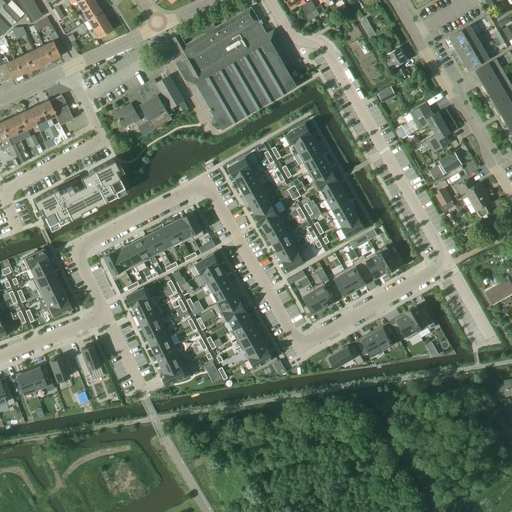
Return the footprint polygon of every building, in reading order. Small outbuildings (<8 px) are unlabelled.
[(11,0),(7,4),(20,17),(24,13),(11,0)] [(34,3),(32,0),(22,0),(18,2),(23,10),(34,3)] [(79,0),(76,2),(82,11),(95,3),(93,0),(79,0)] [(311,1),(306,4),(311,13),(316,10),(311,1)] [(492,2),(488,5),(491,11),(496,8),(492,2)] [(5,3),(0,7),(0,12),(12,25),(20,17),(7,4),(5,3)] [(34,3),(23,10),(30,23),(42,16),(34,3)] [(81,11),(78,13),(82,18),(85,16),(87,20),(101,12),(95,3),(82,11),(81,11)] [(306,4),(300,7),(305,16),(311,13),(306,4)] [(51,9),(55,15),(61,12),(57,6),(51,9)] [(175,62),(211,124),(212,124),(219,120),(223,127),(297,85),(287,69),(295,65),(294,63),(291,57),(279,36),(275,29),(267,34),(252,7),(216,28),(213,23),(203,29),(205,33),(186,44),(184,41),(175,46),(182,58),(175,62)] [(61,12),(55,15),(58,21),(64,17),(61,12)] [(87,20),(93,29),(106,20),(101,12),(87,20)] [(106,20),(93,29),(98,38),(112,29),(108,23),(106,20)] [(4,23),(0,27),(0,29),(3,33),(9,27),(4,23)] [(449,37),(456,48),(476,36),(470,25),(449,37)] [(502,30),(506,36),(510,33),(507,27),(502,30)] [(373,30),(368,32),(371,38),(376,35),(374,31),(373,30)] [(456,48),(462,59),(483,47),(476,36),(456,48)] [(58,39),(53,41),(57,50),(57,51),(63,48),(58,39)] [(53,41),(43,46),(50,61),(60,57),(57,51),(57,50),(53,41)] [(43,46),(34,50),(41,65),(50,61),(43,46)] [(391,59),(387,61),(392,68),(395,66),(397,65),(406,59),(399,47),(388,54),(391,59)] [(483,47),(462,59),(469,70),(489,58),(483,47)] [(34,50),(25,55),(31,70),(41,65),(34,50)] [(25,55),(15,59),(22,74),(31,70),(25,55)] [(476,70),(483,81),(503,70),(496,58),(476,70)] [(15,59),(5,64),(11,78),(12,79),(22,74),(15,59)] [(0,83),(11,78),(5,64),(0,66),(0,83)] [(404,67),(398,70),(402,78),(409,75),(404,67)] [(483,81),(489,92),(509,80),(503,70),(483,81)] [(128,99),(131,103),(131,102),(134,108),(140,105),(155,129),(173,119),(171,117),(167,110),(183,100),(169,75),(128,99)] [(409,76),(400,81),(404,87),(413,82),(409,76)] [(489,92),(495,103),(511,93),(511,85),(509,80),(489,92)] [(382,90),(378,93),(379,96),(382,101),(387,98),(383,90),(382,90)] [(511,93),(495,103),(502,114),(511,108),(511,93)] [(62,94),(49,101),(60,125),(74,118),(62,94)] [(49,101),(49,100),(39,104),(47,120),(56,116),(49,101)] [(429,124),(432,129),(447,121),(442,112),(440,114),(438,112),(433,115),(426,103),(410,113),(420,130),(429,124)] [(47,120),(39,104),(30,109),(37,124),(47,120)] [(126,105),(115,111),(125,127),(135,121),(142,134),(143,135),(144,136),(155,129),(140,105),(134,108),(132,105),(127,107),(126,105)] [(511,108),(502,114),(508,125),(511,122),(511,108)] [(37,124),(30,109),(20,114),(27,129),(37,124)] [(10,118),(17,133),(27,129),(20,114),(10,118)] [(10,118),(1,122),(8,138),(17,133),(10,118)] [(447,121),(432,129),(436,134),(426,140),(433,153),(450,143),(445,136),(451,133),(449,131),(452,129),(447,121)] [(1,122),(0,122),(0,145),(0,146),(2,149),(7,146),(11,144),(8,138),(1,122)] [(305,123),(284,135),(290,146),(293,144),(311,134),(305,123)] [(53,125),(49,127),(54,137),(57,135),(53,125)] [(394,129),(401,140),(408,135),(402,125),(394,129)] [(49,127),(45,129),(50,139),(54,137),(49,127)] [(33,134),(30,136),(35,145),(38,153),(41,159),(44,157),(33,134)] [(311,134),(293,144),(298,153),(316,143),(311,134)] [(30,136),(26,138),(31,147),(35,145),(30,136)] [(263,143),(257,147),(259,151),(266,147),(263,143)] [(316,143),(298,153),(303,162),(321,152),(316,143)] [(11,144),(7,146),(12,156),(16,155),(11,144)] [(321,152),(303,162),(309,172),(326,162),(321,152)] [(446,172),(460,164),(454,153),(440,162),(441,164),(446,172)] [(247,156),(230,166),(235,176),(253,166),(247,156)] [(17,157),(12,160),(15,166),(20,164),(17,157)] [(56,187),(31,200),(36,208),(38,207),(41,212),(48,225),(56,220),(58,224),(69,218),(80,212),(78,210),(93,202),(94,205),(105,199),(106,200),(116,195),(114,191),(123,187),(117,174),(114,168),(117,167),(113,158),(88,171),(88,172),(79,177),(79,176),(67,182),(69,186),(58,191),(56,187)] [(212,161),(206,165),(208,169),(215,166),(212,161)] [(326,162),(309,172),(314,181),(332,171),(326,162)] [(441,164),(430,170),(435,178),(446,172),(441,164)] [(253,166),(235,176),(241,186),(258,175),(253,166)] [(332,171),(314,181),(319,191),(322,189),(337,180),(332,171)] [(258,175),(241,186),(246,195),(261,186),(256,178),(259,176),(258,175)] [(476,211),(477,211),(480,215),(481,216),(483,216),(488,213),(488,210),(485,206),(491,202),(480,183),(474,186),(470,179),(457,186),(462,194),(465,192),(476,211)] [(337,180),(322,189),(327,198),(343,190),(337,180)] [(261,186),(246,195),(251,204),(266,196),(269,194),(264,185),(261,186)] [(453,200),(445,186),(434,193),(442,206),(453,200)] [(343,190),(327,198),(333,208),(348,199),(343,190)] [(266,196),(251,204),(257,214),(272,205),(266,196)] [(348,199),(333,208),(338,217),(353,208),(348,199)] [(272,205),(257,214),(262,223),(280,213),(274,204),(272,205)] [(353,208),(338,217),(344,226),(359,218),(353,208)] [(457,221),(452,212),(447,215),(452,224),(457,221)] [(193,213),(183,218),(191,234),(194,240),(204,235),(193,213)] [(280,213),(262,223),(267,233),(282,224),(285,222),(280,213)] [(183,218),(174,223),(182,239),(191,234),(183,218)] [(344,226),(340,228),(346,238),(364,228),(359,218),(344,226)] [(174,223),(164,228),(172,244),(182,239),(174,223)] [(282,224),(267,233),(273,242),(288,233),(282,224)] [(164,228),(154,232),(163,249),(172,244),(164,228)] [(371,231),(365,234),(369,240),(375,237),(374,236),(372,233),(371,231)] [(154,232),(145,237),(153,254),(163,249),(154,232)] [(288,233),(273,242),(278,251),(293,243),(296,241),(290,232),(288,233)] [(365,234),(360,237),(362,240),(364,243),(369,240),(365,234)] [(145,237),(135,242),(145,261),(154,256),(153,254),(145,237)] [(135,242),(125,247),(135,266),(145,261),(135,242)] [(293,243),(278,251),(283,261),(299,252),(293,243)] [(206,244),(199,248),(199,250),(201,254),(207,251),(209,250),(206,244)] [(386,246),(375,252),(387,272),(398,266),(386,246)] [(125,247),(116,252),(125,271),(135,266),(125,247)] [(25,257),(22,259),(27,269),(30,268),(38,263),(47,259),(42,249),(25,257)] [(299,252),(283,261),(289,270),(307,260),(301,251),(299,252)] [(116,252),(106,257),(117,279),(127,274),(125,271),(116,252)] [(364,254),(358,258),(370,278),(376,275),(377,276),(381,274),(382,275),(387,272),(375,252),(366,257),(364,254)] [(213,254),(194,265),(200,274),(219,264),(213,254)] [(355,264),(344,270),(356,290),(362,287),(361,285),(365,283),(365,281),(370,278),(358,258),(353,261),(355,264)] [(38,263),(30,268),(34,277),(52,269),(47,259),(38,263)] [(219,264),(200,274),(205,284),(208,282),(224,273),(219,264)] [(34,277),(32,279),(36,288),(39,287),(56,279),(52,269),(34,277)] [(338,282),(332,285),(339,296),(344,293),(345,294),(349,292),(350,293),(356,290),(344,270),(334,275),(338,282)] [(224,273),(208,282),(213,292),(230,282),(224,273)] [(39,287),(36,288),(41,298),(44,297),(61,288),(56,279),(39,287)] [(230,282),(213,292),(218,301),(235,292),(230,282)] [(323,282),(313,288),(314,290),(325,308),(331,305),(330,303),(334,301),(333,299),(339,296),(332,285),(327,288),(323,282)] [(508,282),(489,293),(494,302),(507,294),(504,288),(509,285),(508,282)] [(146,286),(128,295),(132,305),(148,298),(151,296),(146,286)] [(61,288),(44,297),(48,306),(57,302),(66,298),(61,288)] [(309,304),(303,307),(307,314),(313,311),(314,312),(318,310),(319,312),(325,308),(314,290),(304,296),(309,304)] [(218,301),(216,303),(221,312),(240,301),(235,292),(218,301)] [(48,306),(45,307),(51,318),(71,308),(66,298),(57,302),(48,306)] [(148,298),(132,305),(137,315),(153,308),(148,298)] [(240,301),(221,312),(227,321),(230,320),(246,310),(240,301)] [(416,306),(406,312),(418,332),(428,327),(429,330),(436,326),(424,305),(418,309),(416,306)] [(153,308),(137,315),(142,325),(158,317),(153,308)] [(246,310),(230,320),(235,329),(251,320),(246,310)] [(398,321),(392,324),(398,335),(404,332),(408,338),(418,332),(406,312),(400,315),(401,317),(397,319),(398,321)] [(158,317),(142,325),(147,335),(165,326),(160,316),(158,317)] [(251,320),(235,329),(240,339),(256,329),(251,320)] [(378,328),(371,332),(382,350),(392,344),(388,336),(394,332),(390,325),(383,329),(382,327),(378,329),(378,328)] [(165,326),(147,335),(151,344),(170,335),(165,326)] [(240,339),(237,340),(243,350),(245,348),(262,339),(256,329),(240,339)] [(363,341),(357,344),(361,351),(367,348),(372,356),(382,350),(371,332),(365,335),(366,337),(362,339),(363,340),(363,341)] [(170,335),(151,344),(156,354),(175,345),(170,335)] [(262,339),(245,348),(251,357),(267,348),(262,339)] [(80,353),(73,356),(81,378),(88,375),(86,370),(99,364),(91,343),(84,346),(85,348),(78,350),(80,353)] [(175,345),(156,354),(161,364),(179,355),(175,345)] [(331,358),(329,359),(333,366),(334,365),(336,367),(353,357),(358,365),(364,361),(355,345),(349,349),(347,346),(330,356),(331,358)] [(251,357),(248,359),(254,369),(273,358),(267,348),(251,357)] [(179,355),(161,364),(165,373),(184,364),(179,355)] [(56,357),(49,360),(57,381),(68,376),(67,372),(73,370),(69,357),(62,360),(61,357),(56,358),(56,357)] [(212,361),(205,365),(208,370),(215,367),(212,361)] [(184,364),(165,373),(170,384),(192,373),(187,363),(184,364)] [(38,367),(27,371),(34,389),(45,385),(42,376),(48,374),(45,366),(39,369),(38,367)] [(283,368),(275,372),(277,378),(286,373),(283,368)] [(17,377),(11,379),(16,391),(22,389),(23,393),(34,389),(27,370),(20,372),(21,374),(17,376),(17,377)] [(0,401),(2,401),(4,406),(13,402),(5,381),(0,383),(0,401)] [(88,399),(84,390),(76,393),(79,403),(88,399)]
